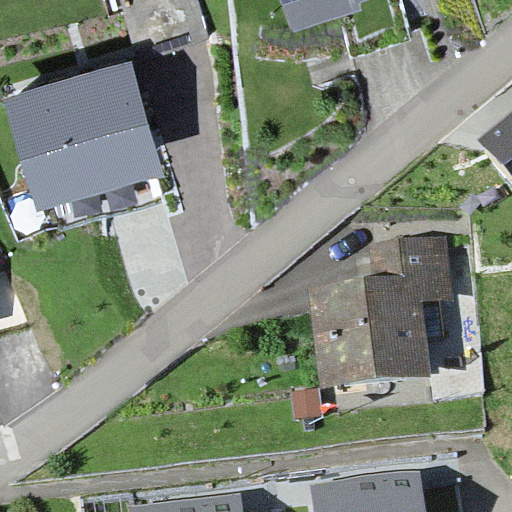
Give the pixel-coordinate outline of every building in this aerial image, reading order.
[(123,0),(139,53),(204,34),(194,0),(123,0)] [(129,64),(8,100),(39,207),(160,172),(129,64)] [(511,135),(481,162),(511,196),(511,135)] [(436,301),(429,247),(375,253),(379,286),(386,285),(388,305),(321,313),(329,386),(409,377),(406,348),(439,344),(434,301),(436,301)] [(425,511),(421,472),(311,484),(314,511),(425,511)]
